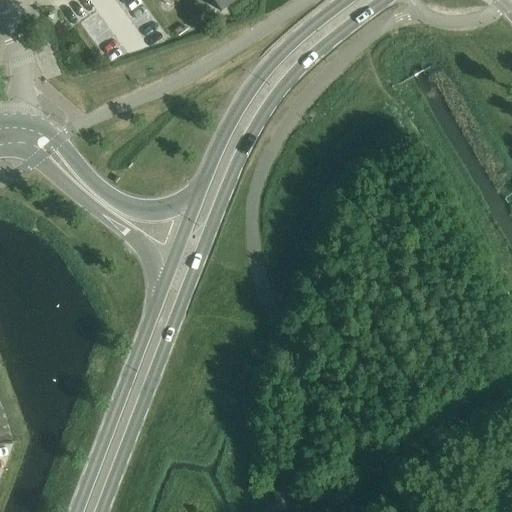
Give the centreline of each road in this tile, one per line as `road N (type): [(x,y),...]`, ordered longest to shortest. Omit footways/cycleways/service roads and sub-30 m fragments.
road 1 (secondary): [(100,511),(235,167),(266,109),(311,57),(387,0)]
road 2 (secondary): [(346,0),(272,61),(234,115),(202,183)]
road 3 (tertiary): [(202,183),(162,211),(133,210),(88,179),(49,134),(19,123)]
road 4 (secondary): [(156,302),(76,511)]
road 5 (tertiary): [(17,150),(135,239),(154,271),(156,302)]
road 6 (secondary): [(202,183),(156,302)]
